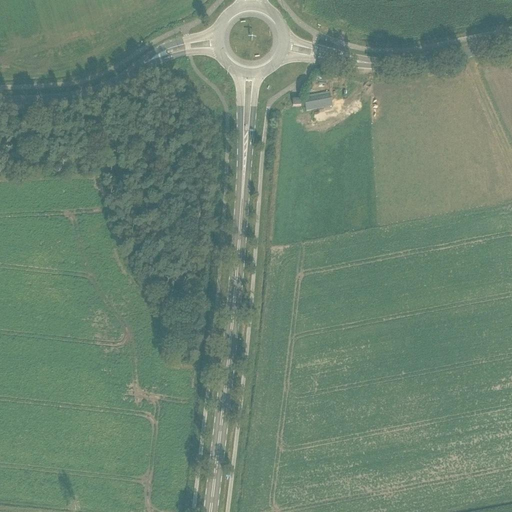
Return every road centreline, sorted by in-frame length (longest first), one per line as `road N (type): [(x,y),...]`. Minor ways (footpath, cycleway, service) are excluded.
road 1 (primary): [(210,511),(243,182)]
road 2 (tertiary): [(346,60),(414,63),(511,43)]
road 3 (tertiary): [(0,102),(70,96),(149,61)]
